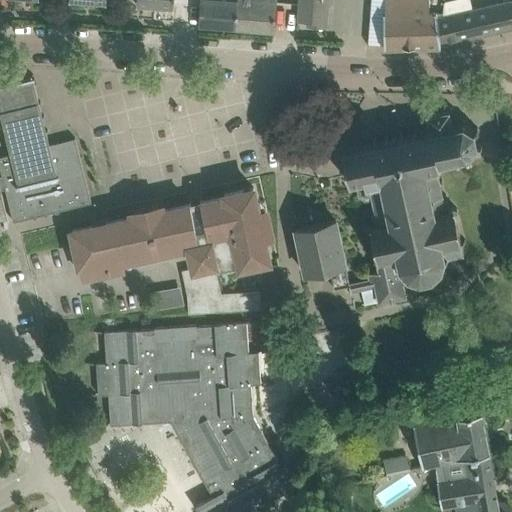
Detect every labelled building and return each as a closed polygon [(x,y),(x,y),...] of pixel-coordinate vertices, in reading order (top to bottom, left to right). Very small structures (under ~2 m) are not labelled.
[(201,0),(199,24),(237,27),(239,0),(201,0)] [(274,30),(276,0),(239,0),(237,27),(274,30)] [(299,0),(298,20),(308,21),(308,17),(328,19),(329,0),(299,0)] [(441,44),(434,11),(428,13),(427,0),(385,0),(385,12),(384,13),(385,46),(441,45),(441,44)] [(443,12),(434,11),(441,44),(511,27),(511,0),(510,0),(473,9),(471,0),(447,0),(444,1),(443,12)] [(50,144),(49,139),(34,78),(35,78),(35,76),(0,85),(0,127),(4,126),(11,153),(0,156),(0,164),(14,221),(92,202),(76,137),(50,144)] [(350,282),(350,284),(355,305),(406,295),(403,282),(408,281),(408,278),(409,277),(418,279),(418,284),(421,284),(432,281),(434,280),(443,272),(445,270),(448,259),(449,256),(464,253),(456,215),(458,212),(457,208),(454,206),(449,207),(440,169),(441,168),(461,163),(471,160),(474,159),(482,147),(483,144),(480,130),(478,127),(466,120),(463,119),(451,121),(450,113),(453,110),(451,108),(448,112),(427,116),(430,127),(373,139),(374,143),(343,150),(347,170),(349,179),(344,180),(345,183),(349,182),(350,186),(354,185),(353,181),(365,178),(366,181),(364,181),(360,188),(361,195),(367,198),(374,197),(376,209),(372,210),(375,225),(367,226),(367,230),(371,229),(376,257),(373,258),(374,260),(377,260),(379,269),(368,271),(369,278),(350,282)] [(225,193),(225,196),(203,201),(202,200),(201,200),(203,209),(193,211),(191,202),(190,203),(190,204),(105,222),(107,228),(97,230),(95,224),(73,229),(80,264),(80,263),(83,275),(126,266),(125,261),(190,246),(195,266),(183,269),(188,294),(189,312),(261,307),(260,289),(222,292),(217,268),(240,263),(240,265),(270,259),(254,187),(225,193)] [(335,287),(350,284),(350,282),(349,282),(341,239),(336,219),(296,228),(300,248),(306,271),(330,266),(335,287)] [(246,286),(256,284),(253,268),(242,270),(246,286)] [(160,289),(163,305),(184,301),(181,285),(160,289)] [(155,328),(137,329),(137,327),(105,330),(106,341),(107,361),(97,362),(99,394),(109,393),(111,424),(143,422),(143,414),(176,412),(182,423),(175,427),(213,495),(196,505),(200,511),(269,511),(273,510),(268,501),(295,486),(254,414),(252,382),(262,381),(259,349),(250,349),(248,318),(215,321),(216,324),(197,325),(197,323),(155,327),(155,328)] [(311,409),(311,411),(313,418),(337,413),(335,404),(334,404),(311,409)] [(422,467),(435,465),(464,459),(464,458),(490,452),(482,412),(414,426),(422,467)] [(456,511),(499,511),(490,453),(490,452),(464,458),(464,459),(435,465),(442,508),(456,506),(456,511)]
